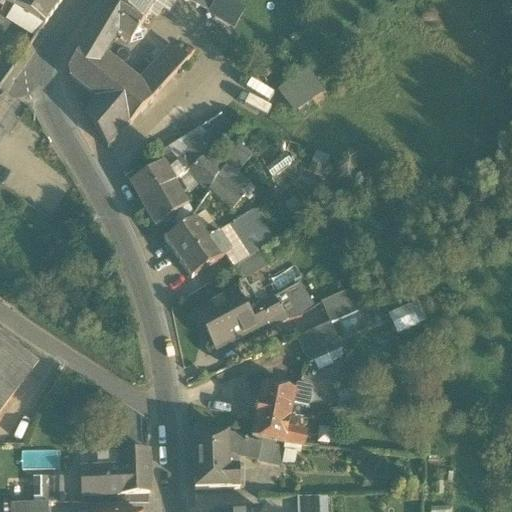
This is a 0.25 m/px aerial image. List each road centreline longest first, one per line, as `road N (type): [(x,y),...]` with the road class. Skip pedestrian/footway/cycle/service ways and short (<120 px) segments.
road 1 (secondary): [(169,424),(121,234),(34,77)]
road 2 (residential): [(0,309),(169,424)]
